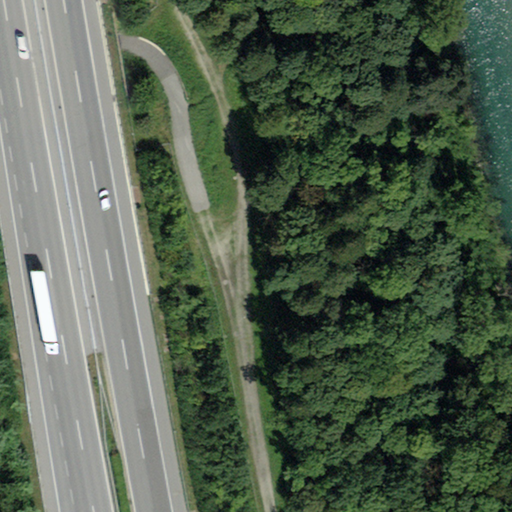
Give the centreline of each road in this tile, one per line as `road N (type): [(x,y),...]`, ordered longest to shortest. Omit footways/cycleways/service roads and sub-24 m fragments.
road 1 (track): [(268,511),(242,346),(232,120),(226,93),(171,0)]
road 2 (motorway): [(4,0),(94,511)]
road 3 (motorway): [(153,511),(63,0)]
road 4 (track): [(242,346),(185,159),(178,104),(156,61),(119,47),(0,70)]
